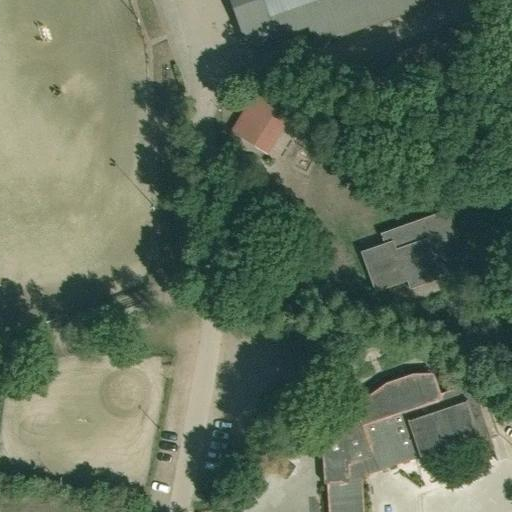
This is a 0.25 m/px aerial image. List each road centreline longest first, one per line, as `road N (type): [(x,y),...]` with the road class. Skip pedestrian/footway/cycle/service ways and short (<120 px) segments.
road 1 (residential): [(176,511),(211,322),(211,148),(200,40)]
road 2 (track): [(212,297),(317,293),(511,329)]
